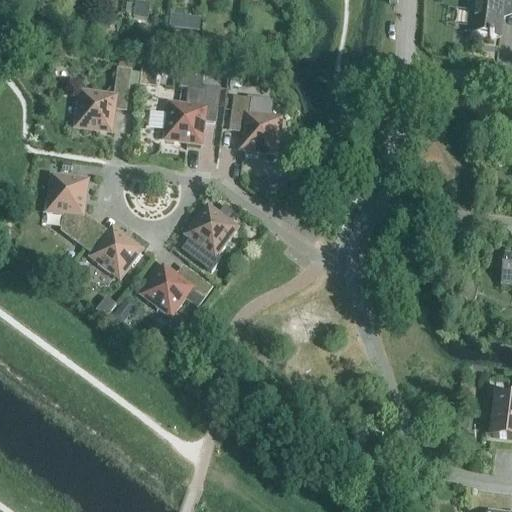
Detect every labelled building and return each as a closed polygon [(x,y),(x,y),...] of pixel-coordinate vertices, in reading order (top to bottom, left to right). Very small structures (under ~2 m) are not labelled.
[(511,5),(511,0),(471,0),(470,10),(473,10),(470,37),(500,41),(504,5),(511,5)] [(143,7),(136,6),(134,22),(141,23),(143,7)] [(202,19),(187,17),(185,32),(201,34),(202,19)] [(200,35),(193,34),(192,41),(199,42),(200,35)] [(120,67),(116,90),(129,92),(132,69),(120,67)] [(140,89),(155,90),(157,73),(158,70),(142,69),(142,71),(140,89)] [(181,76),(180,91),(188,92),(202,94),(204,78),(181,76)] [(241,92),(243,84),(231,82),(230,91),(241,92)] [(166,117),(164,133),(167,133),(166,143),(200,147),(203,124),(215,126),(219,92),(207,90),(207,94),(202,94),(188,92),(186,110),(171,108),(169,118),(166,117)] [(111,135),(114,114),(116,98),(98,96),(98,99),(81,96),(80,106),(77,105),(75,120),(78,121),(77,130),(111,135)] [(280,124),(270,122),(272,108),(269,104),(249,101),(248,104),(235,102),(231,129),(244,131),(241,153),(275,157),(280,124)] [(87,185),(53,181),(48,215),(64,217),(62,235),(76,245),(88,230),(81,225),(87,185)] [(218,261),(215,259),(231,239),(234,238),(235,238),(234,234),(236,232),(233,230),(233,227),(232,227),(229,227),(208,211),(187,239),(208,255),(201,264),(211,271),(218,261)] [(130,268),(132,270),(141,258),(138,256),(140,254),(113,233),(105,243),(96,236),(84,251),(94,258),(92,261),(99,267),(98,269),(110,278),(112,276),(120,282),(130,268)] [(511,257),(505,257),(501,288),(511,289),(511,257)] [(184,301),(197,311),(211,292),(201,285),(195,294),(164,271),(143,299),(164,314),(165,318),(169,318),(171,319),(172,317),(176,317),(176,316),(176,313),(184,301)] [(474,304),(477,288),(463,285),(459,301),(474,304)] [(130,322),(127,314),(119,313),(114,320),(115,322),(117,327),(123,328),(125,328),(130,322)] [(511,402),(497,401),(492,440),(511,442),(511,402)] [(382,467),(385,446),(383,445),(383,446),(380,446),(383,438),(375,435),(372,445),(360,444),(360,443),(358,442),(355,463),(357,464),(357,463),(358,463),(359,473),(368,472),(367,464),(380,465),(380,467),(382,467)] [(336,468),(340,440),(328,439),(325,466),(336,468)]
